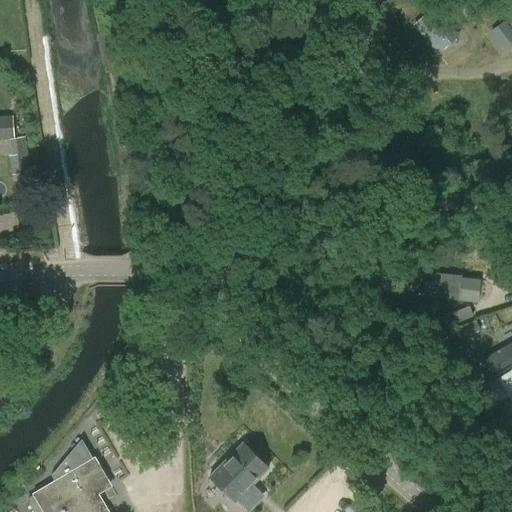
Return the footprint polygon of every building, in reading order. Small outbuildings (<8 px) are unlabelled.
[(441,56),(465,35),(439,5),(415,26),(441,56)] [(0,140),(15,140),(14,116),(0,116),(0,140)] [(424,272),(421,297),(480,303),(482,280),(462,278),(462,275),(424,272)] [(511,352),(511,338),(505,326),(483,340),(484,340),(469,350),(487,380),(503,371),(503,372),(511,366),(511,360),(509,355),(511,352)] [(511,370),(498,378),(499,379),(488,385),(498,404),(509,398),(511,402),(511,370)] [(243,443),(209,478),(234,502),(244,511),(246,511),(262,496),(251,485),(268,468),(243,443)] [(95,457),(33,494),(42,511),(110,511),(99,493),(112,486),(95,457)]
